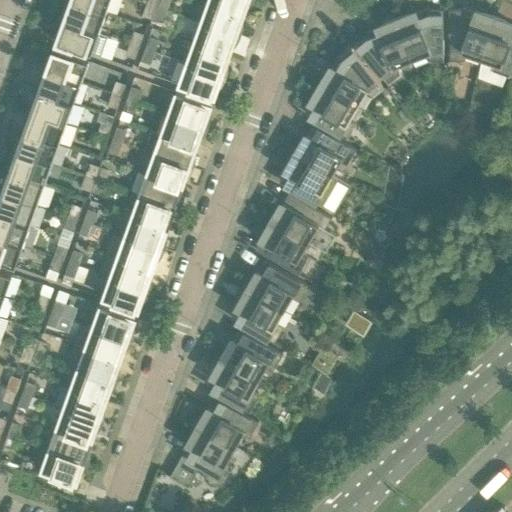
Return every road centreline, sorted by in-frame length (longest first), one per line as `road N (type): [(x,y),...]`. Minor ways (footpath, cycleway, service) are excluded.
road 1 (residential): [(119,511),(295,0)]
road 2 (secondary): [(511,351),(346,511)]
